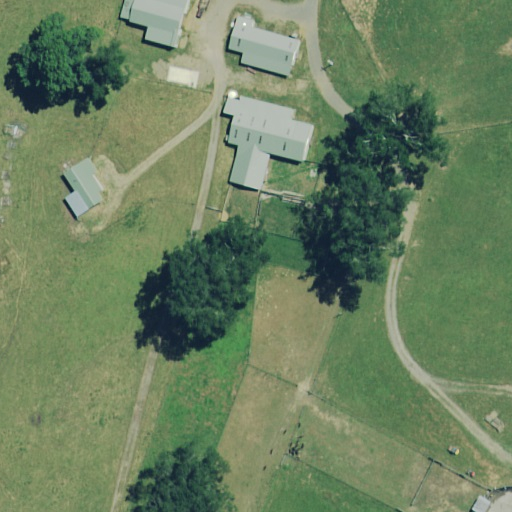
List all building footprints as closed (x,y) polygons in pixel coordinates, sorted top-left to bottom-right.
[(125,0),(120,18),(128,21),(128,22),(148,28),(145,41),(175,49),(187,0),(125,0)] [(298,59),(302,42),(252,28),(255,20),(239,16),(229,49),(244,53),(241,63),(292,78),(296,65),(297,66),(298,67),(299,67),(300,67),(301,67),(302,67),(303,66),(304,66),(304,65),(304,64),(305,64),(305,63),(305,62),(304,61),(304,60),(303,59),(302,59),(301,58),(300,58),(299,58),(298,59)] [(311,133),(314,134),(316,126),(292,120),(295,110),(241,97),(240,101),(235,100),(237,93),(231,92),(225,113),(236,116),(230,143),(231,144),(231,147),(234,148),(235,145),(239,146),(230,182),(261,190),(270,154),(304,162),(311,133)] [(99,173),(90,159),(66,174),(77,192),(67,199),(78,217),(106,200),(101,192),(104,190),(95,175),(99,173)] [(474,511),(486,511),(491,503),(481,498),(474,511)]
